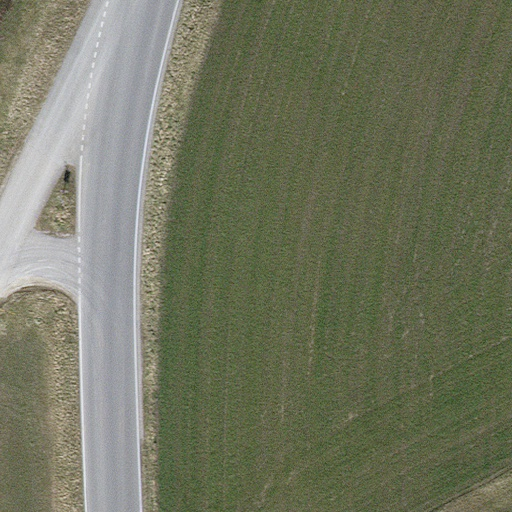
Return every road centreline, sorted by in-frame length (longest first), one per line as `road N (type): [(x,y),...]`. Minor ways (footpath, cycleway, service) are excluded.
road 1 (residential): [(0,251),(92,71),(140,9)]
road 2 (tertiary): [(111,269),(114,170),(140,9)]
road 3 (tertiary): [(118,511),(111,269)]
